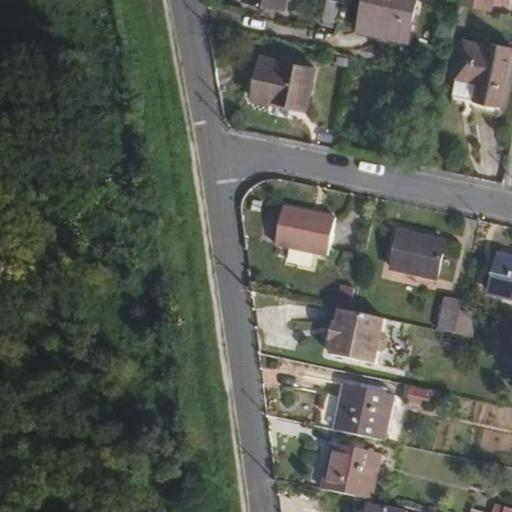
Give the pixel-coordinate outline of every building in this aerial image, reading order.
[(285,0),(242,0),(242,3),(283,12),(285,0)] [(360,0),(355,31),(408,41),(416,0),(360,0)] [(463,38),(455,77),(476,82),(474,98),(500,103),(505,80),(501,77),(509,45),(485,39),(485,43),(463,38)] [(315,50),(299,46),(298,52),(278,48),(275,62),(259,59),(250,100),(304,111),(313,69),(311,69),(315,50)] [(281,207),(273,244),(325,256),(333,217),(281,207)] [(398,231),(390,266),(435,277),(445,241),(398,231)] [(511,259),(495,257),(488,293),(511,298),(511,259)] [(339,287),(335,306),(348,310),(351,289),(339,287)] [(438,330),(454,333),(459,311),(461,300),(445,297),(438,330)] [(459,311),(454,333),(467,336),(471,314),(459,311)] [(399,345),(394,375),(411,378),(418,343),(406,341),(406,346),(399,345)] [(342,386),(332,432),(383,443),(393,397),(342,386)] [(329,445),(318,491),(367,501),(376,455),(329,445)]
